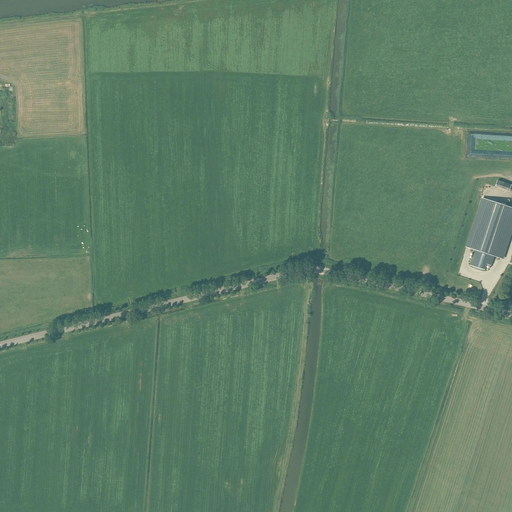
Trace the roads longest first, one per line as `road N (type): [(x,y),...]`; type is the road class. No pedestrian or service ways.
road 1 (tertiary): [(0,345),(311,270)]
road 2 (tertiary): [(511,314),(311,270)]
